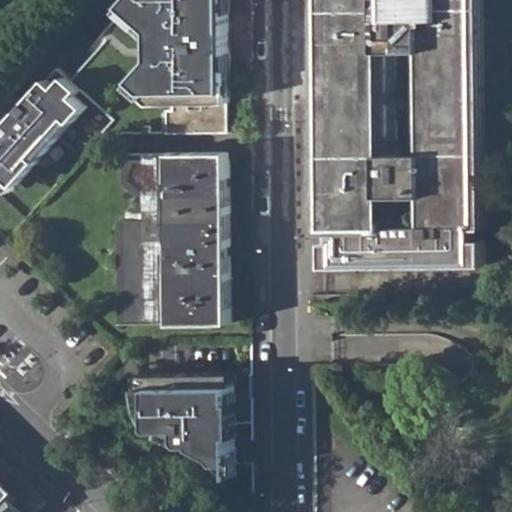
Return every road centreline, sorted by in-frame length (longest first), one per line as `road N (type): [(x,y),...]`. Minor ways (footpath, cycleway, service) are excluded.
road 1 (residential): [(279,0),(282,511)]
road 2 (residential): [(115,510),(0,400)]
